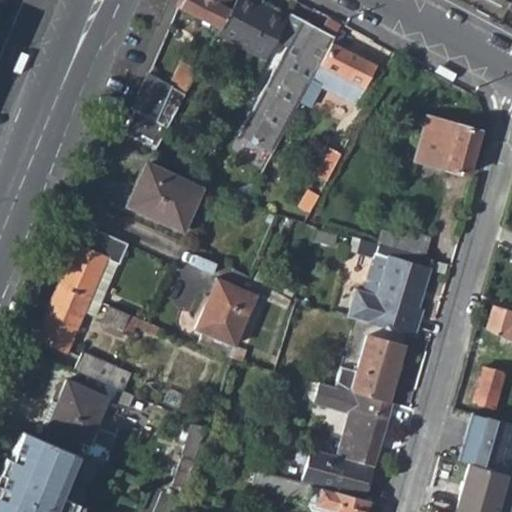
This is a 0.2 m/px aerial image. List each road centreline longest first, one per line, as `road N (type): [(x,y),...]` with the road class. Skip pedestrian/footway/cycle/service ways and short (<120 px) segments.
road 1 (residential): [(511,126),(400,511)]
road 2 (secondary): [(76,50),(0,232)]
road 3 (residential): [(372,0),(511,75)]
